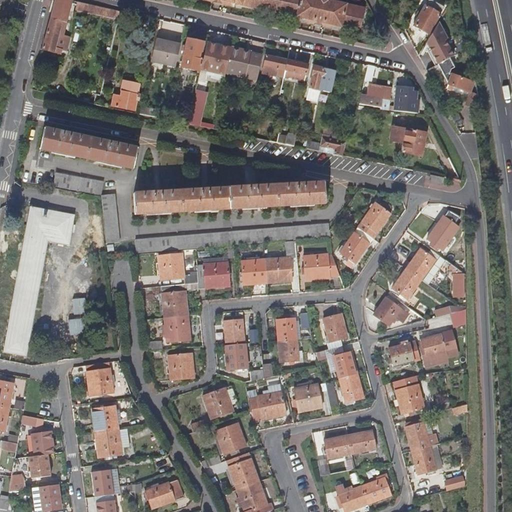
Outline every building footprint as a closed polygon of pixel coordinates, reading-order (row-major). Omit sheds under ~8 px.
[(57,35),(60,22),(65,24),(71,1),(67,0),(53,0),(40,51),(57,54),(58,51),(64,52),(68,37),(57,35)] [(219,0),(360,31),(365,9),(329,2),(329,0),(219,0)] [(114,19),(116,11),(76,2),(74,11),(114,19)] [(429,35),(440,15),(421,4),(410,24),(429,35)] [(10,34),(20,28),(17,24),(7,29),(10,34)] [(197,72),(200,60),(197,59),(201,43),(185,39),(179,68),(197,72)] [(221,76),(229,41),(220,39),(212,74),(221,76)] [(175,67),(179,45),(154,40),(150,61),(175,67)] [(257,80),(262,55),(250,53),(249,59),(241,57),(243,51),(230,48),(225,73),(257,80)] [(284,72),(286,62),(265,57),(261,76),(275,79),(277,70),(284,72)] [(304,76),(307,66),(286,62),(284,72),(282,80),(292,82),(293,79),(294,74),(304,76)] [(367,66),(364,84),(370,85),(373,67),(367,66)] [(330,94),(335,72),(314,68),(307,100),(316,102),(318,91),(330,94)] [(387,76),(388,70),(377,68),(375,73),(387,76)] [(469,81),(442,71),(437,85),(446,88),(448,84),(466,90),(469,81)] [(209,77),(198,75),(188,124),(199,126),(209,77)] [(139,100),(140,94),(137,93),(139,83),(129,81),(127,87),(122,86),(120,95),(114,93),(111,105),(133,109),(135,99),(139,100)] [(469,81),(466,90),(467,91),(462,104),(471,107),(476,94),(470,91),(473,82),(469,81)] [(81,95),(82,92),(64,88),(62,97),(90,103),(91,97),(81,95)] [(411,110),(414,92),(399,89),(394,110),(389,109),(388,114),(417,120),(419,111),(411,110)] [(382,103),(382,101),(385,102),(387,92),(377,90),(377,95),(375,99),(368,98),(361,96),(359,106),(380,110),(380,112),(387,114),(389,105),(382,103)] [(402,152),(422,156),(426,134),(392,126),(389,142),(403,145),(402,152)] [(132,170),(136,150),(43,130),(38,150),(132,170)] [(329,140),(330,132),(323,131),(321,138),(329,140)] [(279,134),(278,143),(294,146),(296,136),(288,134),(287,136),(279,134)] [(343,156),(347,137),(337,135),(336,141),(329,140),(321,138),(320,145),(318,151),(343,156)] [(318,151),(320,145),(306,143),(305,148),(318,151)] [(98,196),(100,183),(52,175),(50,188),(98,196)] [(442,186),(444,178),(431,175),(429,183),(442,186)] [(134,215),(325,204),(324,183),(133,194),(134,215)] [(117,243),(111,196),(99,198),(105,245),(117,243)] [(373,239),(391,214),(376,203),(358,228),(373,239)] [(25,357),(47,242),(67,246),(73,216),(30,208),(8,323),(7,328),(2,353),(25,357)] [(455,234),(458,229),(444,218),(427,241),(442,252),(455,234)] [(136,254),(330,237),(330,231),(329,224),(136,241),(136,254)] [(355,263),(373,239),(358,228),(340,252),(343,254),(349,258),(355,263)] [(447,255),(460,238),(455,234),(442,252),(447,255)] [(292,282),(290,259),(296,258),(295,241),(286,242),(287,258),(266,260),(268,284),(292,282)] [(446,261),(431,250),(428,255),(421,250),(407,269),(422,280),(428,285),(446,261)] [(183,279),(181,255),(158,258),(161,282),(183,280),(183,279)] [(339,276),(332,256),(328,256),(328,255),(303,257),(306,281),(330,279),(330,277),(339,276)] [(227,263),(227,256),(203,259),(203,266),(227,263)] [(268,284),(266,260),(241,263),(243,287),(268,284)] [(230,287),(227,263),(203,266),(197,267),(197,275),(198,284),(199,290),(199,291),(230,287)] [(408,299),(422,280),(407,269),(393,289),(408,299)] [(466,298),(466,276),(464,274),(454,274),(454,298),(466,298)] [(198,284),(197,275),(189,275),(190,278),(183,279),(183,280),(184,286),(198,284)] [(188,317),(185,291),(199,290),(198,284),(184,286),(161,289),(162,295),(164,314),(165,320),(188,317)] [(409,314),(386,298),(374,316),(389,327),(397,316),(404,321),(409,314)] [(459,312),(457,307),(455,308),(454,306),(450,307),(451,314),(459,312)] [(451,314),(450,307),(434,311),(436,318),(450,314),(451,314)] [(466,324),(466,310),(459,312),(451,314),(450,314),(454,328),(466,324)] [(349,338),(343,314),(325,319),(328,333),(331,343),(341,340),(349,338)] [(308,330),(307,315),(300,315),(302,331),(308,330)] [(190,341),(188,317),(165,320),(165,326),(167,339),(167,344),(190,341)] [(297,340),(295,319),(276,321),(278,342),(297,340)] [(245,345),(242,321),(224,322),(226,347),(245,345)] [(442,334),(421,340),(421,341),(426,357),(447,351),(448,356),(459,353),(453,330),(442,333),(442,334)] [(259,342),(258,332),(250,333),(251,343),(259,342)] [(342,346),(341,340),(331,343),(328,333),(324,334),(329,350),(342,346)] [(299,361),(297,340),(278,342),(280,363),(299,361)] [(419,359),(415,341),(390,348),(393,357),(394,363),(395,365),(419,359)] [(419,342),(426,369),(450,363),(449,359),(459,356),(459,353),(448,356),(447,351),(426,357),(421,341),(419,342)] [(163,352),(162,343),(147,345),(148,354),(163,352)] [(247,370),(245,345),(226,347),(229,372),(247,370)] [(341,347),(327,351),(329,357),(329,358),(333,374),(339,372),(335,355),(343,353),(341,347)] [(359,374),(353,350),(343,353),(335,355),(339,372),(341,379),(359,374)] [(329,357),(327,351),(315,354),(318,361),(329,358),(329,357)] [(195,380),(192,355),(169,357),(171,382),(195,380)] [(86,366),(90,397),(113,394),(112,386),(114,386),(113,375),(110,375),(108,362),(86,366)] [(273,378),(271,365),(263,366),(263,372),(264,380),(273,378)] [(264,380),(263,372),(251,373),(251,382),(264,380)] [(366,398),(359,374),(341,379),(348,403),(366,398)] [(425,408),(416,376),(398,381),(406,413),(425,408)] [(0,407),(7,408),(12,384),(0,382),(0,407)] [(283,392),(282,385),(258,390),(260,397),(283,392)] [(325,408),(320,385),(297,389),(302,412),(325,408)] [(238,403),(232,386),(226,388),(232,405),(238,403)] [(232,405),(226,388),(203,397),(212,420),(234,411),(232,405)] [(339,406),(336,390),(329,391),(333,407),(339,406)] [(288,415),(283,392),(260,397),(260,398),(252,400),(255,411),(257,420),(264,419),(264,420),(288,415)] [(22,411),(24,403),(16,402),(15,404),(14,409),(22,411)] [(467,411),(467,403),(451,408),(452,415),(467,411)] [(119,431),(115,407),(92,410),(95,434),(119,431)] [(36,427),(37,419),(22,416),(21,424),(36,427)] [(207,425),(206,420),(191,426),(194,434),(197,433),(203,431),(208,429),(207,425)] [(430,446),(425,429),(428,429),(426,422),(420,424),(419,420),(413,422),(414,425),(405,428),(412,451),(430,446)] [(440,444),(437,434),(434,434),(432,425),(426,422),(428,429),(425,429),(430,446),(440,444)] [(248,447),(239,424),(217,433),(219,438),(225,455),(225,456),(232,453),(240,450),(248,447)] [(99,458),(122,455),(121,448),(130,447),(128,430),(119,431),(95,434),(99,458)] [(377,449),(373,431),(350,436),(353,454),(377,449)] [(50,455),(47,434),(29,436),(32,457),(44,455),(50,455)] [(353,454),(350,436),(325,441),(329,460),(333,459),(353,454)] [(225,455),(219,438),(216,439),(222,456),(225,455)] [(15,453),(17,445),(3,442),(2,451),(15,453)] [(437,470),(430,446),(412,451),(418,475),(428,473),(436,470),(437,470)] [(47,476),(44,455),(32,457),(26,458),(29,479),(47,476)] [(206,470),(223,463),(221,457),(202,464),(206,470)] [(260,483),(252,459),(230,467),(230,470),(236,485),(238,491),(260,483)] [(332,475),(330,464),(329,465),(320,466),(322,477),(332,475)] [(120,487),(118,470),(110,471),(114,495),(121,494),(120,487)] [(114,495),(110,471),(92,474),(96,498),(114,495)] [(361,483),(358,474),(351,476),(355,486),(361,483)] [(25,489),(23,475),(11,477),(9,491),(15,490),(25,489)] [(394,488),(389,475),(378,479),(378,481),(385,478),(390,490),(394,488)] [(390,490),(385,478),(378,481),(363,487),(369,504),(392,495),(390,490)] [(182,499),(176,481),(146,492),(152,509),(182,499)] [(271,511),(274,511),(272,504),(268,506),(260,483),(238,491),(241,499),(244,508),(245,511),(271,511)] [(43,511),(58,510),(54,485),(36,488),(38,511),(43,511)] [(136,492),(136,485),(120,487),(121,494),(136,492)] [(349,511),(369,504),(363,487),(340,496),(340,497),(345,509),(345,511),(349,511)] [(38,511),(36,488),(28,489),(31,511),(38,511)] [(116,511),(114,495),(96,498),(97,511),(116,511)] [(345,509),(340,497),(337,499),(341,510),(345,509)] [(0,509),(10,511),(10,503),(0,501),(0,509)]
